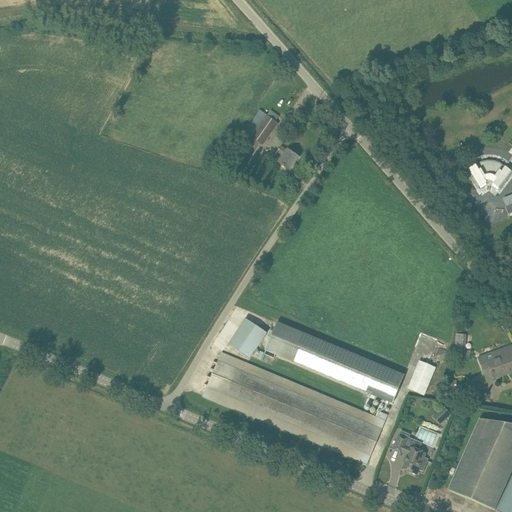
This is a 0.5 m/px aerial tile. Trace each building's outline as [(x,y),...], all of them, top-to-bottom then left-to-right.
[(255,133),(251,138),(261,145),(262,146),(278,123),(267,115),(260,126),(255,133)] [(245,154),(253,159),(261,145),(253,140),(245,154)] [(272,159),(289,171),(299,157),(288,150),(287,150),(281,146),(272,159)] [(492,183),(500,189),(511,173),(511,172),(505,167),(504,168),(499,165),(493,163),(488,163),(482,164),(477,167),(476,165),(467,170),(478,188),(487,183),(492,183)] [(507,244),(501,247),(503,253),(510,250),(507,244)] [(477,292),(466,294),(468,303),(478,301),(477,292)] [(228,345),(250,359),(267,333),(246,319),(228,345)] [(265,351),(392,404),(405,375),(277,322),(265,351)] [(456,334),(455,358),(464,359),(466,335),(456,334)] [(511,346),(478,359),(483,371),(489,368),(494,380),(511,372),(511,346)] [(214,371),(210,378),(207,377),(204,384),(207,385),(203,396),(367,464),(385,421),(221,353),(217,364),(213,362),(210,369),(214,371)] [(408,389),(424,396),(436,368),(420,361),(408,389)] [(453,399),(453,402),(461,403),(462,400),(464,400),(464,395),(466,395),(467,386),(456,386),(456,381),(449,381),(448,399),(453,399)] [(432,417),(440,424),(451,414),(443,406),(432,417)] [(448,491),(495,511),(511,469),(511,425),(480,419),(448,491)] [(401,431),(398,436),(408,440),(410,435),(401,431)] [(397,440),(393,450),(402,453),(406,455),(403,462),(405,463),(402,469),(416,475),(419,470),(424,472),(429,460),(424,458),(425,454),(409,447),(409,448),(405,446),(408,440),(398,436),(397,440)]
